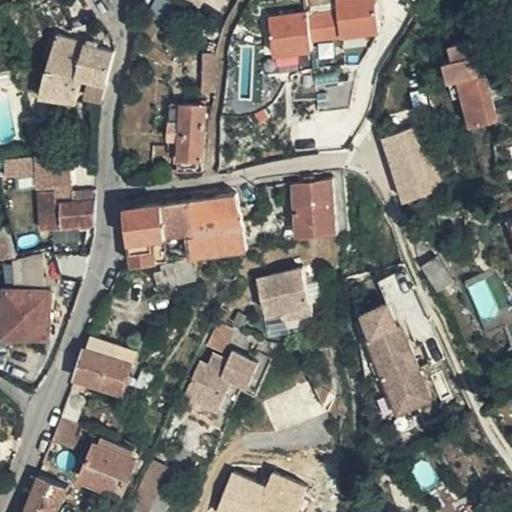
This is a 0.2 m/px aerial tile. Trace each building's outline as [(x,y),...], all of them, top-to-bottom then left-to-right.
[(175,22),(183,7),(169,0),(156,0),(152,9),(175,22)] [(340,0),(344,34),(382,30),(378,0),(340,0)] [(14,21),(23,16),(18,4),(8,9),(14,21)] [(275,10),(277,62),(302,60),(301,41),(342,39),(340,7),(275,10)] [(81,69),(88,40),(59,33),(50,67),(80,75),(81,69)] [(117,49),(117,48),(100,43),(100,39),(90,36),(88,40),(81,69),(80,75),(87,77),(92,78),(86,95),(103,101),(117,49)] [(461,79),(465,94),(473,125),(502,117),(479,36),(451,44),(455,59),(445,61),(450,81),(461,79)] [(204,89),(216,89),(216,53),(205,53),(204,89)] [(46,84),(50,67),(29,71),(25,83),(46,84)] [(79,101),(87,77),(80,75),(50,67),(46,84),(43,94),(79,101)] [(454,96),(465,94),(461,79),(450,81),(454,96)] [(172,102),(171,119),(182,119),(181,138),(180,156),(207,157),(208,103),(172,102)] [(182,119),(171,119),(170,138),(181,138),(182,119)] [(30,126),(36,147),(55,141),(48,121),(30,126)] [(68,148),(35,151),(38,186),(72,183),(68,148)] [(415,149),(391,157),(398,177),(422,169),(415,149)] [(338,228),(334,179),(295,183),(300,233),(338,228)] [(97,197),(97,186),(73,189),(75,199),(97,197)] [(75,199),(73,189),(56,190),(58,200),(75,199)] [(97,224),(97,197),(75,199),(58,200),(56,190),(41,192),(44,228),(97,224)] [(190,233),(245,223),(240,191),(186,197),(190,233)] [(186,197),(164,200),(167,236),(190,233),(186,197)] [(167,236),(164,200),(127,204),(134,262),(170,259),(167,236)] [(249,249),(245,223),(190,233),(193,256),(249,249)] [(0,231),(0,262),(22,257),(17,228),(0,231)] [(44,283),(45,251),(25,256),(25,283),(44,283)] [(439,255),(425,263),(441,289),(455,280),(439,255)] [(194,261),(177,265),(181,283),(198,278),(194,261)] [(181,283),(177,265),(156,271),(161,288),(181,283)] [(303,269),(259,278),(266,313),(285,309),(288,319),(313,314),(303,269)] [(6,287),(6,291),(6,316),(5,337),(50,337),(53,288),(6,287)] [(364,306),(400,404),(435,391),(399,293),(364,306)] [(224,352),(235,330),(219,323),(208,345),(224,352)] [(134,361),(88,347),(86,347),(76,377),(89,380),(124,391),(134,361)] [(249,386),(260,362),(233,352),(229,359),(215,354),(210,366),(200,361),(186,393),(219,407),(232,378),(249,386)] [(86,389),(89,380),(76,377),(73,385),(86,389)] [(183,406),(217,422),(223,411),(188,395),(183,406)] [(67,403),(63,414),(76,418),(79,408),(67,403)] [(63,414),(54,439),(76,447),(86,422),(76,418),(63,414)] [(134,455),(137,447),(104,435),(101,442),(95,440),(82,475),(125,493),(139,457),(134,455)] [(150,459),(155,450),(144,445),(140,455),(150,459)] [(146,511),(167,466),(152,459),(132,507),(144,511),(146,511)] [(59,511),(70,484),(41,473),(25,511),(59,511)]
